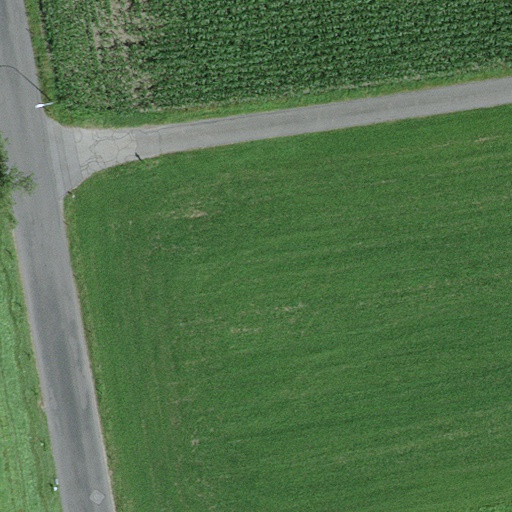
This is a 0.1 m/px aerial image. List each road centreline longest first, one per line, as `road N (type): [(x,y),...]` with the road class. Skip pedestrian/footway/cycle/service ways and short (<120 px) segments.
road 1 (track): [(511,92),(18,166)]
road 2 (residential): [(0,65),(74,511)]
